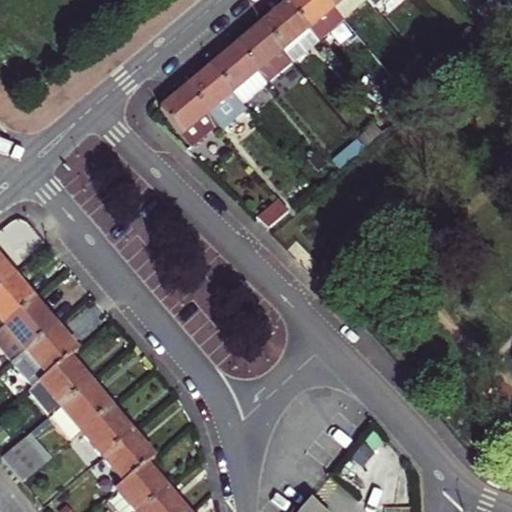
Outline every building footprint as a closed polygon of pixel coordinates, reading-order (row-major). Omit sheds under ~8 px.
[(292,0),(286,5),(318,43),(343,22),(333,10),(324,0),(292,0)] [(324,0),(333,10),(345,0),(324,0)] [(368,1),(367,0),(345,0),(333,10),(343,22),(368,1)] [(375,0),(371,4),(374,8),(383,0),(375,0)] [(478,29),(491,45),(511,27),(511,19),(495,0),(492,0),(477,13),(485,23),(478,29)] [(261,27),(292,64),(318,43),(286,5),(261,27)] [(235,48),(267,85),(292,64),(261,27),(235,48)] [(210,68),(242,106),(267,85),(235,48),(210,68)] [(440,88),(464,68),(458,60),(434,80),(440,88)] [(185,90),(217,127),(242,106),(210,68),(185,90)] [(159,111),(191,149),(217,127),(185,90),(159,111)] [(357,139),(365,148),(381,134),(374,126),(357,139)] [(358,143),(333,164),(339,171),(363,151),(358,143)] [(326,166),(316,154),(307,161),(317,174),(326,166)] [(278,200),(255,219),(267,231),(289,213),(278,200)] [(0,288),(14,277),(0,260),(0,288)] [(0,331),(35,302),(14,277),(0,288),(0,331)] [(0,347),(13,363),(56,327),(35,302),(0,331),(0,347)] [(69,359),(77,353),(56,327),(13,363),(12,365),(33,390),(69,359)] [(50,419),(91,384),(69,359),(33,390),(29,393),(50,419)] [(81,435),(112,409),(91,384),(50,419),(71,444),(73,441),(81,435)] [(103,460),(133,434),(112,409),(81,435),(103,460)] [(373,453),(382,445),(372,433),(365,444),(373,453)] [(146,466),(154,460),(133,434),(103,460),(124,485),(146,466)] [(45,466),(51,460),(30,435),(24,441),(45,466)] [(95,466),(103,460),(81,435),(73,441),(95,466)] [(22,485),(45,466),(24,441),(1,460),(22,485)] [(133,511),(143,511),(168,491),(146,466),(124,485),(116,491),(133,511)] [(185,511),(168,491),(143,511),(185,511)] [(323,511),(310,501),(301,511),(323,511)]
